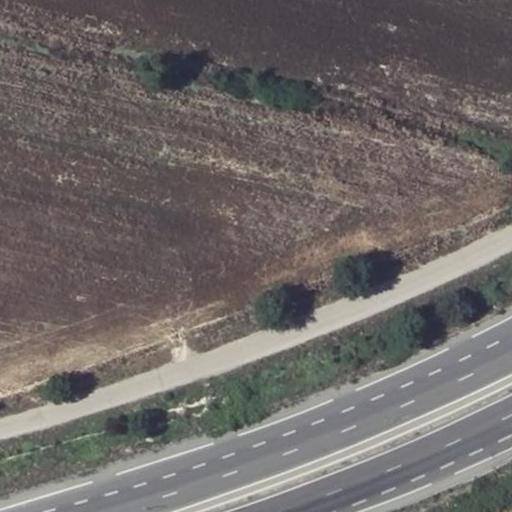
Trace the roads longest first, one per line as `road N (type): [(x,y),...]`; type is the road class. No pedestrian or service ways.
road 1 (unclassified): [(511,232),(335,316),(0,426)]
road 2 (trunk): [(511,352),(346,425),(99,511)]
road 3 (trunk): [(293,511),(407,471)]
